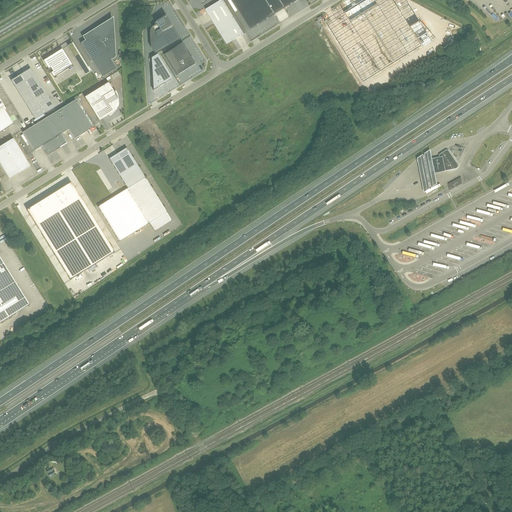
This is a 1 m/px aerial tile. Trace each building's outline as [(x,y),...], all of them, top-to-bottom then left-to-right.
[(222,0),(221,0),(205,10),(220,34),(221,34),(227,44),(234,40),(244,34),(222,0)] [(292,4),(298,0),(232,0),(251,30),(257,26),(258,26),(258,25),(259,25),(267,20),(268,19),(274,15),(275,16),(275,15),(284,9),(285,9),(291,5),(292,4)] [(345,13),(327,24),(363,83),(421,46),(423,48),(432,42),(431,40),(426,33),(429,31),(426,27),(421,22),(420,22),(409,4),(399,10),(393,0),(367,0),(350,11),(345,14),(345,13)] [(178,40),(180,39),(179,36),(178,36),(176,33),(176,32),(173,28),(173,27),(173,26),(172,25),(171,23),(170,22),(170,21),(169,21),(166,16),(157,21),(155,22),(156,24),(153,25),(153,26),(152,27),(150,29),(149,31),(149,33),(150,38),(149,38),(150,47),(151,47),(154,53),(155,54),(156,54),(157,53),(177,41),(177,40),(178,40)] [(113,34),(112,19),(96,29),(95,28),(82,37),(85,41),(81,43),(91,61),(102,78),(116,69),(111,60),(116,57),(114,34),(113,34)] [(196,64),(183,43),(164,55),(177,76),(196,64)] [(45,63),(47,67),(48,69),(51,68),(53,72),(51,73),(54,78),(54,77),(72,66),(73,66),(67,56),(66,56),(62,49),(56,53),(55,52),(54,52),(55,54),(47,59),(47,58),(43,61),(45,63)] [(158,54),(151,58),(153,84),(153,85),(153,90),(158,87),(158,88),(160,86),(160,87),(160,86),(162,85),(163,85),(162,85),(164,84),(173,78),(158,54)] [(30,69),(11,81),(14,86),(15,86),(35,119),(54,107),(34,74),(30,69)] [(117,109),(117,108),(118,107),(118,106),(118,105),(119,104),(119,103),(119,102),(119,100),(119,99),(119,98),(118,97),(118,96),(118,95),(117,94),(117,93),(116,92),(115,91),(114,92),(108,83),(84,97),(99,121),(103,119),(108,116),(109,117),(110,117),(111,116),(112,115),(113,114),(114,114),(115,112),(116,111),(116,110),(117,109)] [(68,130),(74,139),(93,128),(76,100),(23,133),(34,151),(42,146),(46,151),(45,151),(46,153),(47,156),(50,154),(54,152),(60,148),(59,147),(66,143),(60,135),(68,130)] [(2,104),(1,104),(0,101),(0,132),(13,124),(3,107),(4,107),(2,104)] [(172,120),(173,120),(179,130),(177,131),(179,130),(204,171),(204,172),(205,173),(206,172),(230,157),(231,156),(231,155),(230,156),(204,114),(206,113),(206,112),(204,114),(203,111),(204,110),(200,103),(173,120),(172,120)] [(30,166),(13,139),(0,146),(0,165),(8,179),(28,167),(29,167),(30,166)] [(99,206),(98,207),(119,242),(149,223),(167,212),(145,178),(127,148),(109,159),(127,188),(113,198),(99,206)] [(446,150),(445,151),(440,154),(439,155),(439,156),(439,158),(434,159),(436,173),(456,169),(457,168),(458,168),(458,167),(458,166),(458,165),(458,164),(449,151),(448,151),(448,150),(447,150),(446,150)] [(434,159),(432,159),(430,151),(417,160),(424,193),(437,185),(434,173),(436,173),(434,159)] [(461,178),(448,184),(449,188),(449,191),(460,185),(462,184),(462,182),(461,178)] [(71,182),(26,210),(70,280),(115,253),(71,182)] [(0,323),(30,305),(0,256),(0,323)]
